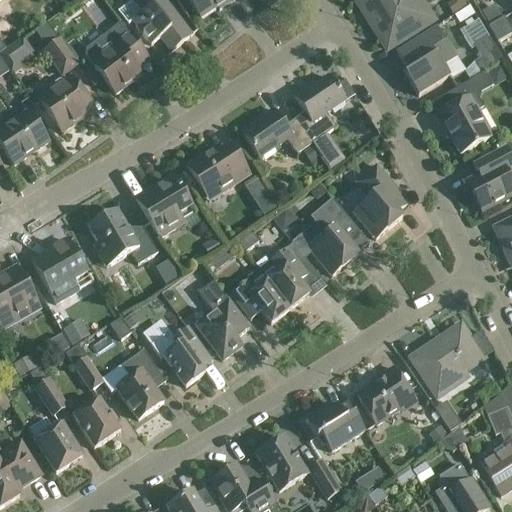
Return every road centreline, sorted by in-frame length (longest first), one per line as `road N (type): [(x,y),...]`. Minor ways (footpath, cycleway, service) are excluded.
road 1 (residential): [(81,511),(474,271)]
road 2 (residential): [(0,228),(117,168),(332,25)]
road 3 (residential): [(474,271),(332,25)]
